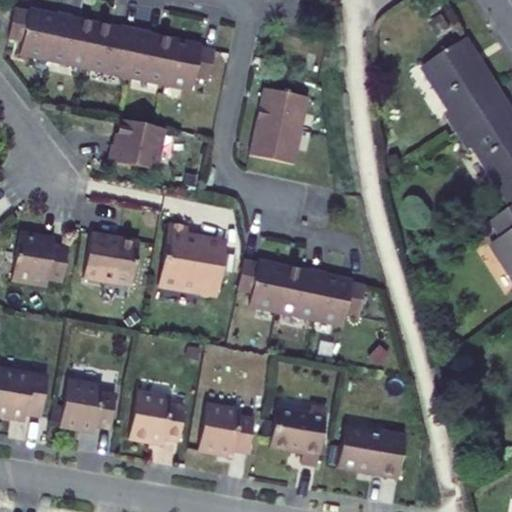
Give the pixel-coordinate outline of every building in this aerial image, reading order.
[(46,60),(56,16),(28,11),(28,12),(14,8),(8,40),(22,42),(19,55),(46,60)] [(72,16),(56,13),(56,16),(46,60),(86,68),(95,24),(71,19),(72,16)] [(434,20),(444,36),(454,29),(444,13),(434,20)] [(119,29),(95,24),(86,68),(125,77),(135,29),(120,26),(119,29)] [(150,33),(135,29),(125,77),(164,85),(173,41),(149,36),(150,33)] [(200,47),(173,41),(164,85),(191,91),(194,79),(207,82),(214,50),(200,48),(200,47)] [(441,84),(436,87),(454,114),(450,117),(461,134),(509,104),(470,42),(431,67),(441,84)] [(436,87),(441,84),(431,67),(426,70),(436,87)] [(255,122),(248,156),(293,165),(300,132),(307,98),(262,88),(255,122)] [(499,174),(509,191),(504,194),(511,206),(511,108),(509,104),(461,134),(472,152),(476,150),(494,177),(499,174)] [(111,145),(107,161),(154,171),(163,130),(155,128),(119,120),(114,145),(111,145)] [(509,191),(499,174),(494,177),(504,194),(509,191)] [(510,262),(505,265),(511,275),(511,211),(499,220),(511,238),(500,245),(510,262)] [(168,223),(157,285),(196,292),(196,293),(199,297),(207,298),(211,295),(216,295),(225,243),(199,239),(198,244),(186,242),(187,237),(188,227),(168,223)] [(55,235),(20,228),(12,274),(47,280),(48,275),(62,277),(68,242),(54,240),(55,235)] [(90,233),(82,278),(130,286),(138,242),(90,233)] [(495,249),(505,265),(510,262),(500,245),(495,249)] [(248,307),(275,312),(285,268),(257,262),(257,263),(243,261),(236,291),(251,295),(248,307)] [(285,268),(275,312),(314,321),(323,276),(324,273),(309,269),(308,273),(285,268)] [(323,276),(314,321),(341,326),(344,314),(358,317),(365,286),(351,283),(351,282),(323,276)] [(25,415),(40,417),(47,377),(0,368),(0,416),(11,418),(11,417),(25,419),(25,415)] [(95,427),(109,429),(115,394),(100,392),(101,386),(67,381),(59,426),(80,430),(80,428),(94,431),(95,427)] [(163,438),(178,441),(184,407),(169,404),(171,398),(136,392),(128,438),(149,442),(150,441),(163,443),(163,438)] [(233,451),(247,453),(253,418),(238,416),(239,410),(205,404),(197,450),(219,454),(219,452),(232,454),(233,451)] [(299,463),(315,466),(324,419),(307,417),(306,423),(273,417),(268,447),(301,453),(299,463)] [(377,434),(343,428),(337,467),(371,473),(370,475),(397,480),(406,435),(378,430),(377,434)]
